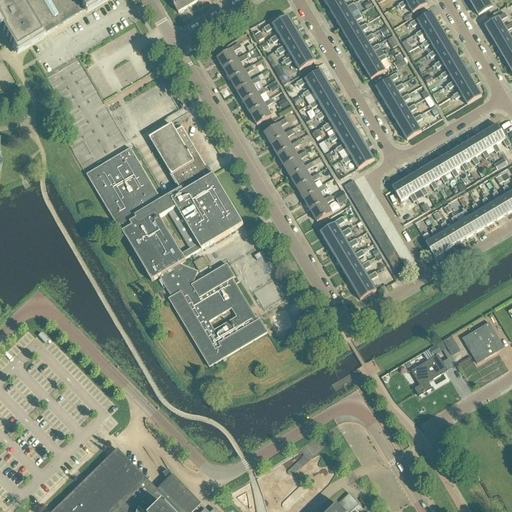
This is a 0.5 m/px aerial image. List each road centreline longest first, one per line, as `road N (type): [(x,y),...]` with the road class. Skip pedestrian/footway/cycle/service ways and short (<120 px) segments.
road 1 (residential): [(428,278),(360,320),(338,317),(175,44)]
road 2 (tertiary): [(424,511),(357,411),(340,409),(216,480)]
road 3 (residential): [(395,164),(299,0)]
road 4 (tertiary): [(134,399),(49,310),(28,309),(0,336)]
road 5 (residential): [(428,278),(375,189),(380,172),(395,164)]
road 6 (unclassified): [(134,399),(137,429),(185,479),(216,480)]
road 7 (residential): [(395,164),(503,99)]
